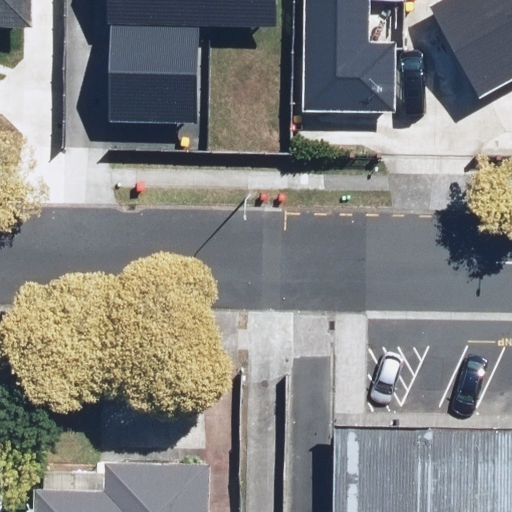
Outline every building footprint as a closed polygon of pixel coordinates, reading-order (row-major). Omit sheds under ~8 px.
[(0,0),(0,29),(33,30),(32,0),(0,0)] [(275,34),(275,0),(109,0),(107,112),(203,115),(205,32),(275,34)] [(370,0),(302,0),(298,109),(392,113),(395,38),(369,37),(370,0)] [(511,0),(445,0),(430,10),(487,97),(511,80),(511,0)] [(511,511),(511,426),(337,424),(335,511),(511,511)] [(209,511),(212,464),(106,460),(104,491),(36,488),(34,511),(209,511)]
